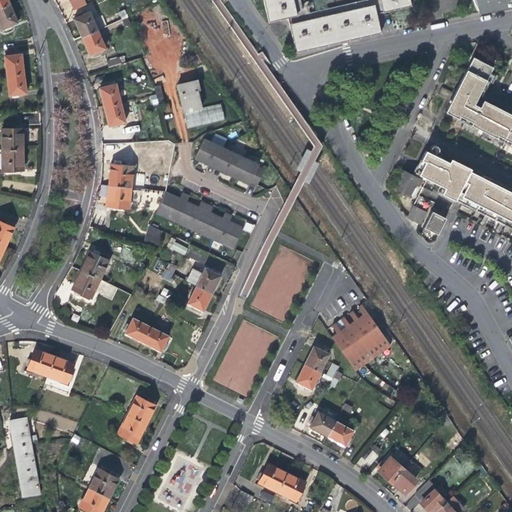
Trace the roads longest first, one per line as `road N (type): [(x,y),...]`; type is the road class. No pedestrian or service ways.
road 1 (residential): [(18,328),(71,245),(91,156),(71,65),(37,3)]
road 2 (residential): [(37,3),(48,160),(39,209),(3,304)]
road 3 (residential): [(184,150),(189,176),(264,212),(235,294),(186,390)]
road 4 (residential): [(511,380),(464,291),(402,238),(366,186)]
road 5 (residential): [(18,328),(129,360),(186,390)]
road 6 (residential): [(250,422),(302,318),(345,283)]
road 7 (residential): [(366,186),(441,51),(440,36)]
road 8 (residential): [(250,422),(360,484),(388,511)]
road 9 (residential): [(281,69),(440,36)]
road 10 (residential): [(186,390),(125,511)]
